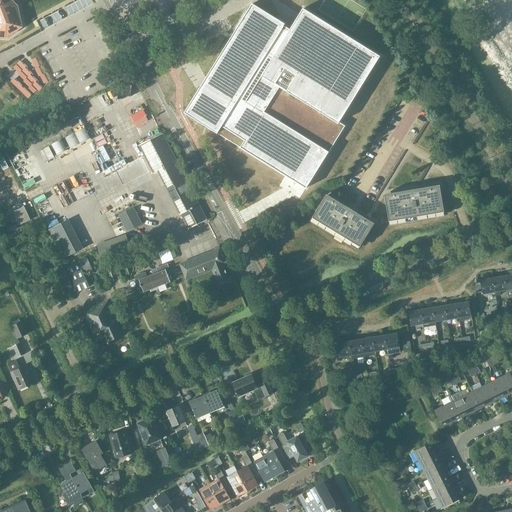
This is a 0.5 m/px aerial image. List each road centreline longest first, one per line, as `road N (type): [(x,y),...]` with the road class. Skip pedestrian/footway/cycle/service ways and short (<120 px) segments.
road 1 (residential): [(281,321),(108,0)]
road 2 (residential): [(0,447),(281,321)]
road 3 (residential): [(281,321),(511,223)]
